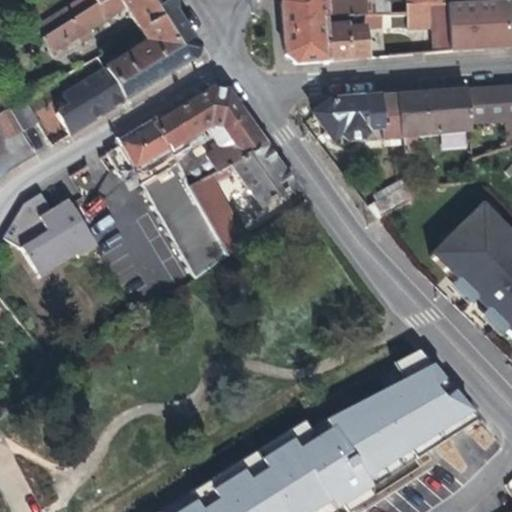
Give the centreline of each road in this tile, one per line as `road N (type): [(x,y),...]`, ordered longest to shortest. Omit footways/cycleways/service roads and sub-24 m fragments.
road 1 (residential): [(255,97),(381,267),(511,409)]
road 2 (residential): [(0,210),(15,191),(234,58)]
road 3 (residential): [(255,97),(313,83),(511,66)]
